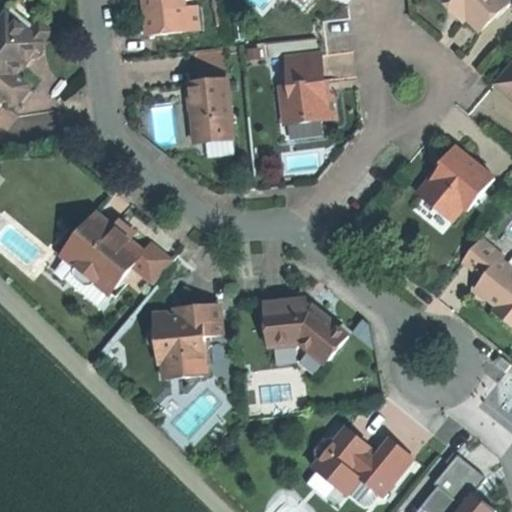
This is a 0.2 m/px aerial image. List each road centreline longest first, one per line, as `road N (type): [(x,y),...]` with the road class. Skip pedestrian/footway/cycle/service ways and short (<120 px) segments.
road 1 (residential): [(95,0),(107,119),(117,144),(225,226),(296,229)]
road 2 (residential): [(296,229),(439,366)]
road 3 (residential): [(296,229),(389,128),(409,86)]
